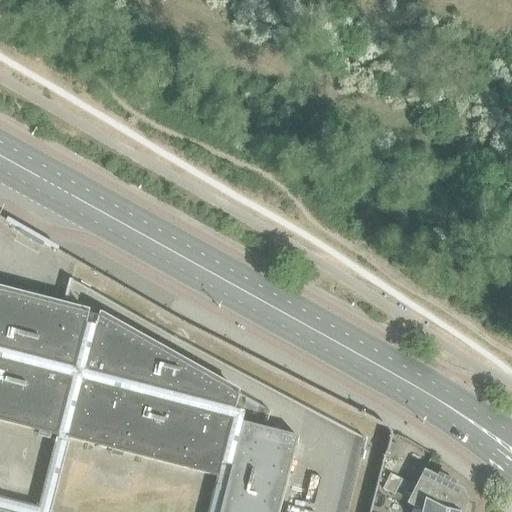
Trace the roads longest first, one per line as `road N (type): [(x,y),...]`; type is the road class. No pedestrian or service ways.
road 1 (unknown): [(511,353),(209,151),(0,28)]
road 2 (secondary): [(511,452),(416,385),(0,158)]
road 3 (track): [(500,168),(394,133),(134,0)]
